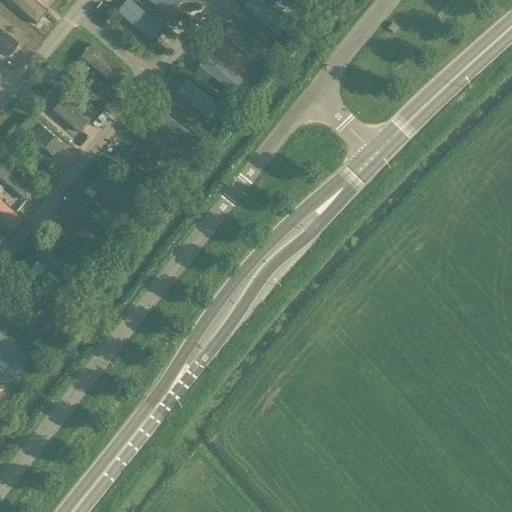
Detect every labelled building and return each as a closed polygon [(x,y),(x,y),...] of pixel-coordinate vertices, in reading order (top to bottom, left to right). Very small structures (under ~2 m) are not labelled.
[(31,0),(7,0),(36,26),(47,14),(31,0)] [(167,0),(178,8),(184,0),(167,0)] [(256,0),(250,0),(242,10),(277,38),(288,25),(256,0)] [(309,0),(285,0),(300,12),(310,0),(309,0)] [(129,2),(119,14),(151,42),(161,30),(129,2)] [(0,12),(0,25),(23,44),(29,36),(0,12)] [(234,26),(225,36),(255,59),(263,49),(234,26)] [(0,31),(0,52),(9,60),(19,46),(0,31)] [(93,46),(83,58),(116,87),(127,75),(93,46)] [(210,55),(200,69),(230,92),(241,78),(210,55)] [(188,82),(178,94),(210,119),(219,108),(188,82)] [(62,88),(52,99),(82,126),(92,115),(62,88)] [(188,154),(199,140),(164,113),(153,127),(188,154)] [(30,117),(20,129),(55,160),(65,148),(30,117)] [(138,147),(128,160),(159,182),(168,169),(138,147)] [(3,158),(0,161),(0,180),(26,204),(39,190),(3,158)] [(91,186),(91,188),(96,192),(99,192),(126,215),(137,202),(102,174),(97,180),(95,181),(91,186)] [(0,197),(0,218),(11,228),(21,215),(0,197)] [(72,211),(61,224),(96,254),(107,241),(72,211)] [(48,250),(39,262),(66,285),(76,274),(48,250)] [(13,292),(3,304),(30,326),(39,315),(13,292)] [(0,335),(0,356),(10,365),(21,352),(0,335)]
